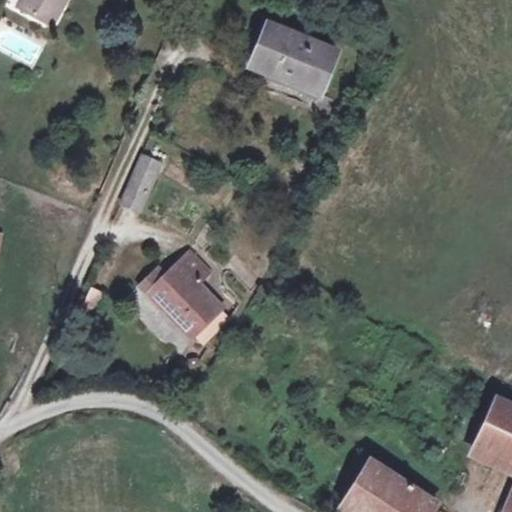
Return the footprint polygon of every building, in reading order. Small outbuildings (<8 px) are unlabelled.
[(26,0),(23,8),(57,26),(71,0),(26,0)] [(348,51),(281,20),(261,63),(328,93),(348,51)] [(163,156),(144,146),(122,191),(142,200),(163,156)] [(216,265),(196,244),(172,265),(151,285),(191,332),(226,301),(204,277),(216,265)] [(172,265),(162,255),(142,274),(151,285),(172,265)] [(426,369),(419,381),(449,399),(456,387),(426,369)] [(511,400),(496,394),(475,450),(511,466),(511,400)] [(428,511),(433,504),(368,462),(343,503),(357,511),(428,511)]
